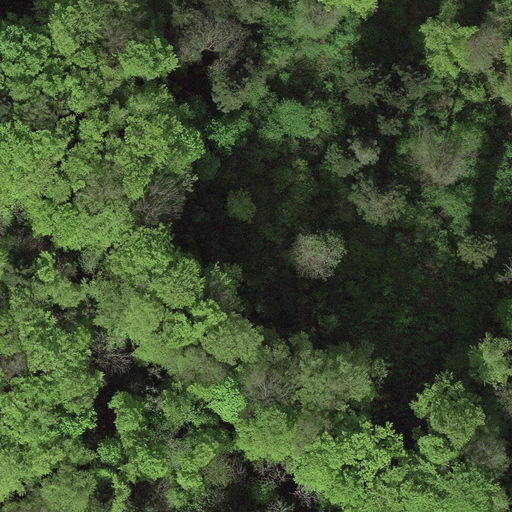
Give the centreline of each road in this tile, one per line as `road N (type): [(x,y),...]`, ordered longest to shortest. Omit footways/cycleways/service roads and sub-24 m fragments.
road 1 (track): [(379,511),(150,330),(0,155)]
road 2 (track): [(433,0),(511,112)]
